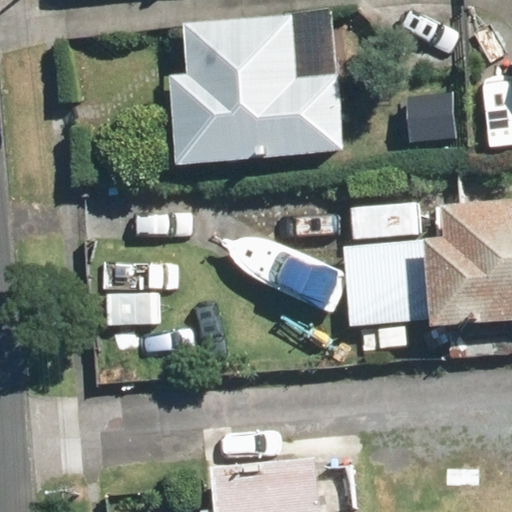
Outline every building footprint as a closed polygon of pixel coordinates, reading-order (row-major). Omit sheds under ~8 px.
[(172,66),(180,157),(348,142),(341,65),(297,69),(291,6),(186,15),(190,64),(172,66)] [(430,226),(438,316),(511,308),(511,187),(449,194),(452,224),(430,226)] [(345,206),(347,238),(413,234),(411,202),(345,206)] [(339,246),(347,327),(427,319),(419,238),(339,246)] [(165,330),(165,295),(109,294),(108,330),(165,330)] [(322,511),(318,455),(212,465),(216,511),(322,511)]
